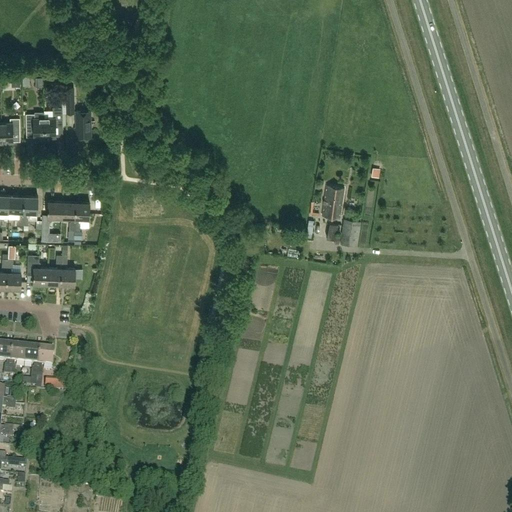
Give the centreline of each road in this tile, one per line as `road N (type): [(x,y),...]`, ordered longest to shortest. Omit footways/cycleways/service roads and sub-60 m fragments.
road 1 (unclassified): [(511,393),(389,0)]
road 2 (primary): [(511,294),(419,0)]
road 3 (unclassified): [(511,195),(450,0)]
